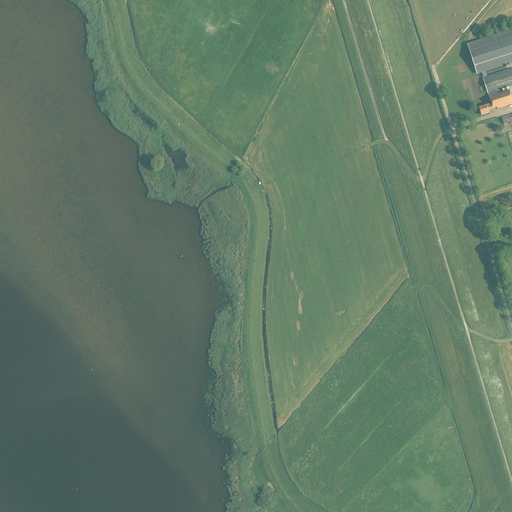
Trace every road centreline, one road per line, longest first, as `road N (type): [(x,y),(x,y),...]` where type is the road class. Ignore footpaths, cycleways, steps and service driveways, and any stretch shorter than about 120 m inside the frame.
road 1 (track): [(109,0),(129,66),(249,187),(258,212),(256,365),(273,465),(288,495),(312,511)]
road 2 (track): [(452,128),(439,133),(424,177),(383,141),(250,190)]
road 3 (unclassified): [(511,321),(444,103)]
road 4 (track): [(387,141),(344,0)]
road 5 (track): [(444,103),(433,69),(490,0)]
